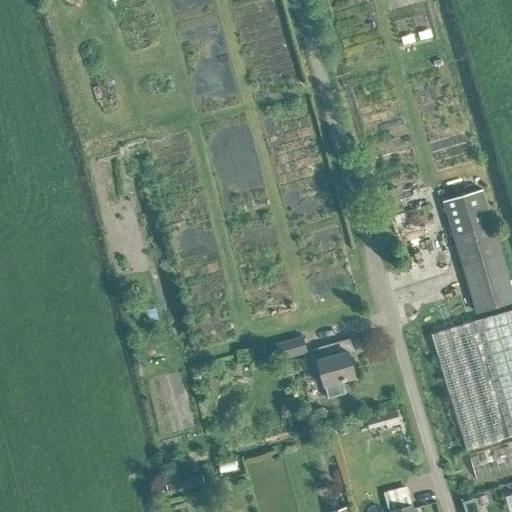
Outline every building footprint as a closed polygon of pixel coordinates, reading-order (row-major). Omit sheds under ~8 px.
[(476,312),(511,300),(511,291),(481,189),(443,201),(476,312)] [(466,449),(511,434),(511,308),(431,333),(466,449)] [(279,359),(307,351),(303,336),(275,344),(279,359)] [(327,398),(345,392),(342,379),(355,376),(348,352),(353,350),(350,338),(318,347),(321,358),(316,360),(327,398)] [(372,428),(403,420),(400,406),(369,414),(372,428)] [(313,453),(308,437),(293,442),(297,458),(313,453)] [(511,441),(473,448),(476,468),(511,461),(511,441)] [(169,493),(195,487),(195,482),(201,481),(200,473),(166,482),(169,493)] [(374,495),(370,480),(350,486),(357,511),(365,511),(372,510),(374,495)] [(497,511),(511,511),(511,498),(508,499),(510,505),(496,509),(497,511)] [(415,511),(413,503),(388,510),(388,511),(415,511)]
